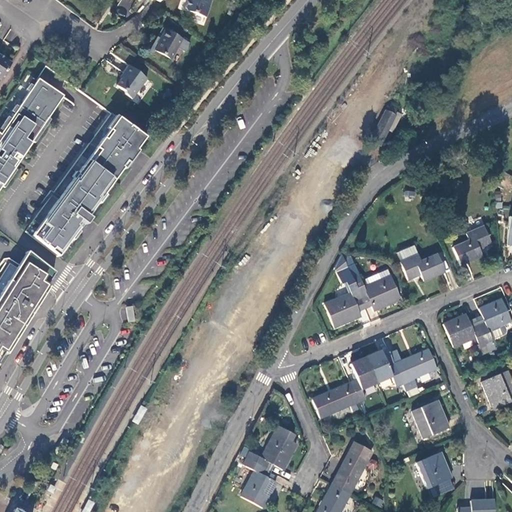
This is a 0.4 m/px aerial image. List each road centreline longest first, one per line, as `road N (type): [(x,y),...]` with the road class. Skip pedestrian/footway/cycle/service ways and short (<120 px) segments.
road 1 (secondary): [(309,0),(81,281),(0,414)]
road 2 (unclassified): [(269,364),(357,200),(405,160),(511,109)]
road 3 (unclassified): [(191,511),(269,364)]
road 4 (residential): [(483,459),(423,312)]
road 5 (residential): [(423,312),(284,367)]
road 6 (residential): [(300,488),(316,449),(284,367)]
